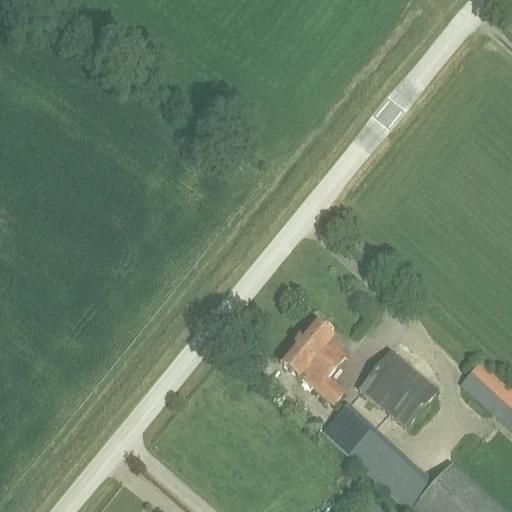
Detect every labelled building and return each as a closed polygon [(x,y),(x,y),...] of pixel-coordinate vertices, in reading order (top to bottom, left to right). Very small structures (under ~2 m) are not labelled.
[(333,342),(314,325),(281,366),(300,382),(301,381),(334,409),(344,396),(327,382),(348,356),(332,343),(333,342)] [(463,367),(475,357),(467,346),(454,356),(463,367)] [(438,395),(392,356),(360,394),(406,433),(438,395)] [(511,436),(511,397),(480,369),(461,389),(511,436)] [(324,436),(380,489),(402,466),(345,413),(324,436)] [(441,511),(426,498),(434,489),(423,479),(398,506),(404,511),(441,511)]
